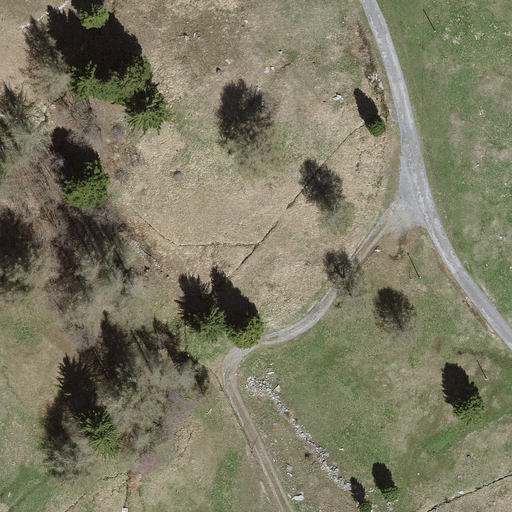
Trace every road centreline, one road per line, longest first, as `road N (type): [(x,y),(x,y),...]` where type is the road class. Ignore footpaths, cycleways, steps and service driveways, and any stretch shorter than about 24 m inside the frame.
road 1 (track): [(408,202),(360,248),(311,319),(258,344),(228,376),(289,511)]
road 2 (track): [(360,0),(401,122),(408,202),(454,282),(511,347)]
